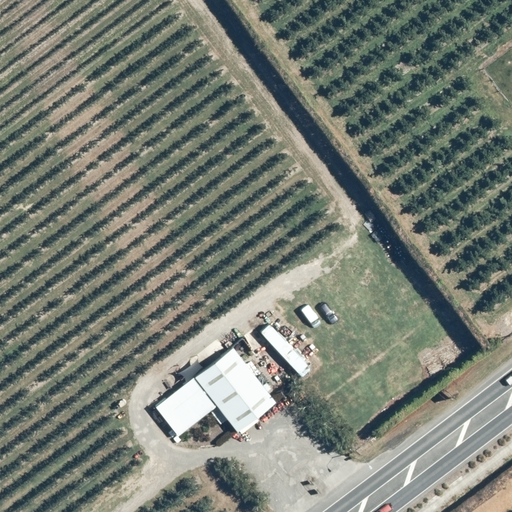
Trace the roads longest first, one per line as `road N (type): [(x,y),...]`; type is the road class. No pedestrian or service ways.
road 1 (secondary): [(339,511),(511,380)]
road 2 (secondary): [(511,422),(393,511)]
